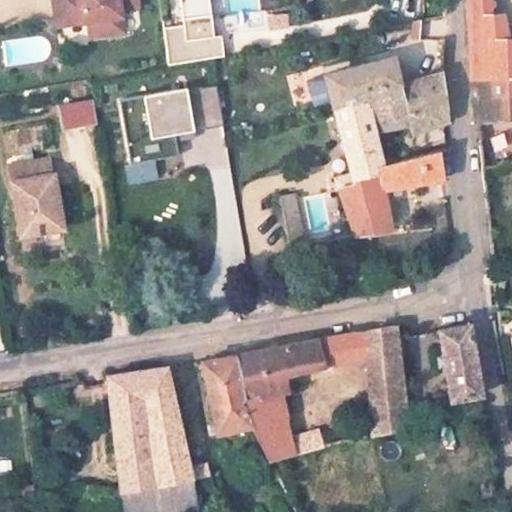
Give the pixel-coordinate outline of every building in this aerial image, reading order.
[(147,2),(146,0),(57,0),(60,17),(88,12),(94,17),(94,18),(107,15),(111,33),(133,28),(129,6),(147,2)] [(220,0),(188,0),(191,18),(171,21),(176,58),(236,49),(232,28),(225,29),(220,0)] [(511,43),(504,43),(505,21),(490,19),(489,0),(468,0),(471,46),(488,46),(488,81),(489,87),(507,86),(509,101),(511,101),(511,43)] [(111,33),(107,15),(94,18),(97,35),(111,33)] [(488,81),(488,46),(471,46),(472,57),(473,78),(473,82),(488,81)] [(354,182),(366,180),(367,176),(380,174),(373,147),(407,138),(409,146),(449,135),(449,126),(447,81),(442,81),(431,83),(399,91),(391,66),(328,83),(337,116),(354,182)] [(223,76),(121,95),(133,158),(181,149),(178,134),(177,127),(195,124),(231,118),(223,76)] [(511,101),(509,101),(507,86),(489,87),(488,81),(473,82),(476,124),(511,121),(511,101)] [(177,127),(178,134),(197,131),(195,124),(177,127)] [(277,135),(276,126),(260,129),(262,138),(277,135)] [(37,230),(55,226),(56,229),(68,227),(64,208),(63,209),(62,205),(64,205),(62,197),(60,184),(57,185),(55,174),(57,174),(53,158),(13,165),(22,213),(23,213),(24,215),(22,216),(25,234),(38,232),(37,230)] [(121,163),(124,183),(154,179),(151,159),(121,163)] [(395,245),(389,195),(450,187),(447,161),(380,174),(367,176),(366,180),(354,182),(342,184),(361,248),(395,245)] [(295,257),(284,184),(269,186),(282,259),(295,257)] [(456,237),(455,228),(418,231),(418,243),(442,242),(456,241),(456,237)] [(410,431),(400,326),(359,333),(364,361),(364,362),(374,440),(410,431)] [(475,398),(462,332),(461,330),(436,338),(449,423),(478,416),(475,398)] [(364,361),(359,333),(321,339),(238,357),(245,420),(268,464),(330,450),(327,435),(288,441),(281,395),(286,394),(285,374),(364,362),(364,361)] [(245,420),(238,357),(231,358),(228,358),(236,404),(245,420)] [(236,404),(228,358),(201,364),(207,427),(245,420),(236,404)] [(174,483),(170,370),(158,373),(132,378),(143,491),(174,483)] [(143,491),(132,378),(103,383),(110,497),(143,491)] [(179,511),(173,493),(174,483),(143,491),(110,497),(112,511),(179,511)]
